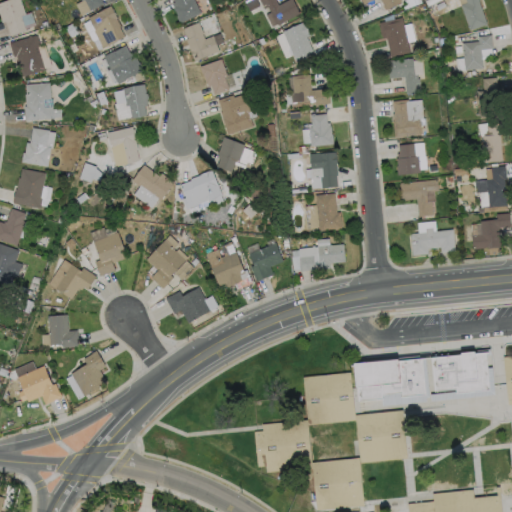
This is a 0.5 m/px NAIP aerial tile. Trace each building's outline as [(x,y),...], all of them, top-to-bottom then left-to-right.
[(0,2),(6,0),(19,0),(24,14),(20,15),(25,29),(9,35),(4,20),(1,21),(0,18),(0,2)] [(100,0),(102,3),(89,10),(83,0),(100,0)] [(193,0),(200,12),(179,23),(175,17),(176,16),(176,15),(172,7),(173,7),(171,3),(173,2),(172,0),(193,0)] [(255,0),(258,5),(249,10),(244,1),(246,0),(255,0)] [(274,0),(277,4),(285,0),(292,0),(299,12),(276,24),(276,23),(271,26),(264,14),(269,11),(266,6),(263,8),(258,0),(274,0)] [(400,0),(401,1),(385,10),(379,0),(371,0),(363,4),(360,0),(400,0)] [(477,0),(486,24),(468,30),(459,4),(465,2),(464,0),(477,0)] [(123,36),(101,47),(99,45),(100,44),(93,30),(94,29),(87,16),(109,4),(116,17),(115,17),(119,25),(118,26),(123,36)] [(401,16),(404,24),(413,22),(414,28),(412,33),(413,38),(413,40),(407,41),(410,51),(390,56),(385,37),(382,38),(381,34),(380,34),(378,25),(379,25),(378,22),(401,16)] [(78,31),(69,36),(64,26),(72,21),(78,31)] [(202,33),(204,38),(212,34),(218,50),(194,60),(185,39),(187,38),(182,27),(198,21),(203,33),(202,33)] [(314,55),(296,63),(292,54),(284,57),(274,35),(282,32),(281,30),(303,21),(309,34),(306,36),(314,55)] [(34,34),(35,35),(36,35),(39,45),(38,45),(45,69),(21,76),(15,55),(12,56),(9,42),(34,34)] [(482,67),(456,70),(455,58),(463,57),(461,42),(478,40),(477,35),(491,34),(492,47),(480,49),(482,67)] [(124,45),(128,52),(132,51),(137,61),(138,61),(142,69),(124,79),(116,83),(102,55),(112,50),(113,50),(124,45)] [(412,57),(414,75),(417,75),(417,77),(419,77),(420,92),(405,94),(404,76),(388,78),(387,60),(412,57)] [(220,58),(226,75),(224,76),(228,89),(213,94),(210,85),(207,86),(206,82),(205,82),(199,65),(220,58)] [(452,78),(444,78),(444,71),(452,70),(452,78)] [(309,73),(311,89),(328,87),(330,102),(315,104),(315,103),(291,106),(291,103),(286,104),(285,93),(289,93),(287,75),(309,73)] [(497,116),(480,117),(477,90),(483,90),(482,77),(496,76),(497,90),(495,90),(497,116)] [(51,98),(52,106),(51,106),(52,118),(24,120),(23,105),(25,105),(24,94),(25,93),(24,84),(49,82),(50,98),(51,98)] [(143,83),(145,91),(144,92),(146,93),(147,97),(146,98),(146,105),(143,105),(145,114),(130,117),(130,116),(117,119),(113,103),(124,100),(122,91),(121,88),(131,85),(143,83)] [(106,101),(99,104),(95,93),(102,91),(106,101)] [(247,91),(256,115),(250,117),(252,125),(226,134),(220,111),(221,111),(217,99),(232,94),(233,96),(247,91)] [(408,99),(408,100),(421,99),(423,117),(420,118),(421,134),(394,136),(392,112),(393,112),(392,100),(408,99)] [(325,113),(326,122),(329,122),(329,125),(330,125),(331,133),(332,133),(333,143),(310,146),(309,142),(302,143),(300,129),(301,129),(301,124),(310,123),(310,115),(325,113)] [(274,137),(268,138),(266,124),(273,123),(274,137)] [(131,126),(132,128),(133,128),(136,138),(134,138),(137,149),(136,149),(139,160),(123,164),(123,163),(113,166),(112,161),(113,160),(112,157),(111,156),(111,154),(112,154),(110,148),(106,132),(131,126)] [(48,129),(48,130),(54,132),(52,148),(50,147),(48,158),(50,158),(49,163),(46,163),(46,166),(20,161),(22,152),(23,152),(25,142),(29,142),(31,127),(48,129)] [(106,138),(98,140),(96,134),(104,131),(106,138)] [(499,133),(502,159),(484,161),(482,135),(499,133)] [(244,144),(243,146),(256,152),(251,163),(246,161),(244,167),(233,163),(230,170),(216,165),(219,157),(216,157),(218,153),(217,152),(217,151),(220,144),(219,143),(222,136),(244,144)] [(413,143),(415,156),(418,155),(419,172),(397,174),(396,165),(397,165),(396,157),(397,157),(397,153),(399,152),(398,144),(413,143)] [(335,151),(335,154),(336,163),(337,175),(336,175),(337,186),(320,188),(320,187),(311,188),(310,177),(305,177),(304,169),(310,168),(308,153),(319,152),(319,153),(335,151)] [(95,166),(94,167),(100,172),(101,172),(98,181),(91,178),(89,182),(78,178),(83,161),(95,166)] [(507,209),(479,212),(479,207),(480,206),(478,192),(487,191),(485,168),(491,168),(491,166),(492,166),(492,164),(496,163),(497,166),(505,165),(506,179),(504,179),(507,209)] [(143,164),(158,175),(160,172),(173,181),(159,201),(156,199),(150,207),(133,194),(138,187),(130,181),(143,164)] [(465,173),(454,175),(454,168),(465,167),(465,173)] [(44,173),(39,197),(41,197),(39,204),(40,204),(39,207),(38,207),(38,208),(11,203),(12,198),(11,198),(12,193),(13,193),(14,189),(15,189),(18,177),(19,177),(20,168),(44,173)] [(211,170),(220,194),(213,197),(215,202),(202,207),(201,204),(189,208),(186,199),(185,199),(179,184),(190,179),(189,178),(199,174),(199,173),(208,170),(211,170)] [(434,191),(435,201),(432,201),(433,214),(418,216),(416,198),(401,200),(401,195),(400,195),(399,189),(400,189),(399,182),(437,179),(438,190),(434,191)] [(87,196),(78,203),(75,198),(83,191),(87,196)] [(334,192),(336,212),(339,212),(341,228),(318,230),(314,194),(334,192)] [(21,221),(23,222),(15,245),(0,240),(0,222),(1,223),(2,221),(4,221),(9,208),(23,213),(21,221)] [(487,248),(487,247),(472,249),(470,224),(480,223),(480,220),(496,218),(496,213),(509,212),(510,226),(499,227),(500,247),(487,248)] [(435,220),(436,230),(453,229),(455,251),(440,252),(440,247),(427,248),(428,253),(412,255),(410,233),(417,232),(417,222),(435,220)] [(114,269),(99,275),(94,261),(99,259),(88,232),(102,226),(105,233),(115,229),(126,257),(111,263),(114,269)] [(172,277),(162,288),(150,277),(157,270),(145,259),(168,234),(177,243),(172,248),(175,251),(177,248),(187,257),(170,275),(172,277)] [(238,245),(234,247),(230,238),(234,236),(238,245)] [(74,243),(68,248),(64,242),(70,237),(74,243)] [(328,238),(329,245),(343,243),(344,261),(329,263),(329,268),(299,270),(299,269),(293,270),(290,256),(291,256),(291,250),(297,249),(297,248),(317,246),(316,239),(328,238)] [(269,266),(271,272),(272,271),(273,274),(255,281),(249,266),(252,265),(248,253),(274,242),(282,261),(269,266)] [(13,261),(20,263),(16,276),(10,274),(6,284),(0,282),(0,244),(16,250),(13,261)] [(87,251),(83,254),(79,249),(84,246),(87,251)] [(233,284),(226,287),(225,283),(218,286),(204,254),(216,248),(220,257),(235,251),(243,270),(245,269),(248,277),(249,277),(251,282),(235,289),(233,284)] [(63,259),(79,270),(81,267),(95,276),(86,289),(82,286),(81,289),(77,287),(70,299),(47,283),(63,259)] [(192,267),(180,279),(173,272),(185,260),(192,267)] [(40,278),(34,295),(26,292),(32,276),(40,278)] [(197,286),(204,298),(202,299),(209,311),(211,310),(213,313),(194,323),(193,320),(187,323),(180,310),(173,313),(164,297),(169,295),(178,290),(181,296),(197,286)] [(66,314),(67,330),(76,330),(77,347),(72,348),(72,346),(61,347),(61,344),(49,345),(46,316),(66,314)] [(106,382),(77,399),(64,378),(70,375),(69,373),(85,364),(82,358),(91,353),(91,352),(95,350),(105,366),(98,370),(106,382)] [(433,359),(436,393),(456,392),(457,395),(489,391),(486,354),(433,359)] [(506,404),(511,404),(511,354),(503,356),(506,404)] [(356,368),(425,361),(429,395),(403,398),(403,394),(383,395),(384,401),(359,403),(356,368)] [(42,366),(50,385),(54,383),(58,392),(61,397),(44,404),(40,395),(26,401),(13,370),(25,366),(28,372),(42,366)] [(308,383),(344,379),(348,414),(312,418),(308,383)] [(362,421),(366,457),(400,454),(397,418),(362,421)] [(258,439),(265,437),(265,431),(306,427),(311,463),(269,468),(268,463),(260,463),(258,439)] [(317,472),(321,508),(358,504),(354,468),(317,472)] [(410,511),(409,507),(498,499),(499,511),(410,511)]
